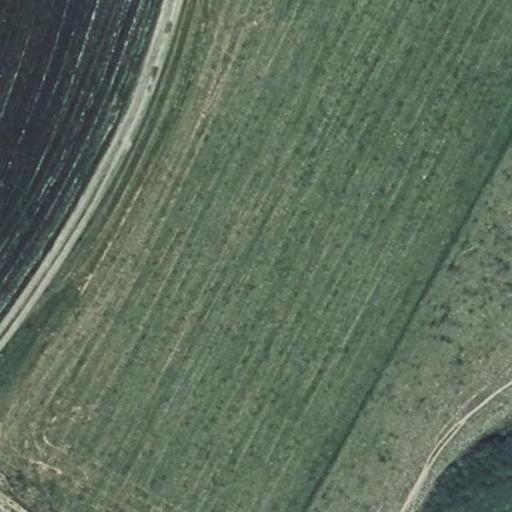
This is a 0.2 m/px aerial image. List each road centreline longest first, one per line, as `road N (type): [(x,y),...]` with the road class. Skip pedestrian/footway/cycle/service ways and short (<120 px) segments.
road 1 (track): [(164,0),(134,103),(0,334)]
road 2 (track): [(511,113),(341,0)]
